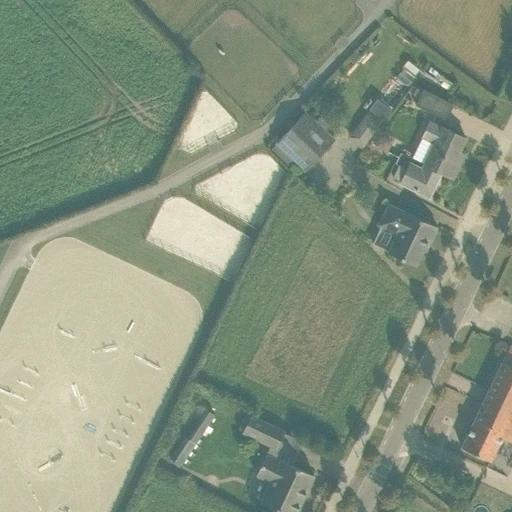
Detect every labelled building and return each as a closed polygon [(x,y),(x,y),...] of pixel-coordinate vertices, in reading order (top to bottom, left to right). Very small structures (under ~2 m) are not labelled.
[(415,105),(445,119),(452,105),(422,90),(415,105)] [(370,109),(363,119),(375,128),(382,119),(371,110),(370,109)] [(275,144),(304,172),(335,140),(306,112),(275,144)] [(433,143),(426,158),(455,172),(460,162),(454,160),(465,138),(441,127),(441,128),(429,122),(421,138),(433,143)] [(388,150),(391,136),(376,133),(373,147),(388,150)] [(455,172),(426,158),(421,169),(409,163),(406,169),(399,165),(393,178),(400,182),(399,184),(428,197),(440,173),(452,179),(455,172)] [(379,223),(397,231),(388,251),(415,264),(426,241),(429,242),(437,225),(407,211),(407,212),(389,203),(379,223)] [(461,447),(489,461),(501,437),(511,442),(511,346),(509,345),(461,447)] [(206,410),(187,438),(194,443),(213,414),(206,410)] [(242,432),(275,448),(283,431),(250,416),(248,420),(242,432)] [(243,418),(237,430),(242,432),(248,420),(243,418)] [(184,436),(170,458),(180,465),(194,443),(187,438),(184,436)] [(106,511),(125,480),(74,449),(41,505),(36,503),(30,511),(106,511)] [(260,502),(274,509),(280,511),(294,511),(313,475),(280,459),(279,461),(265,454),(255,475),(269,482),(260,502)]
